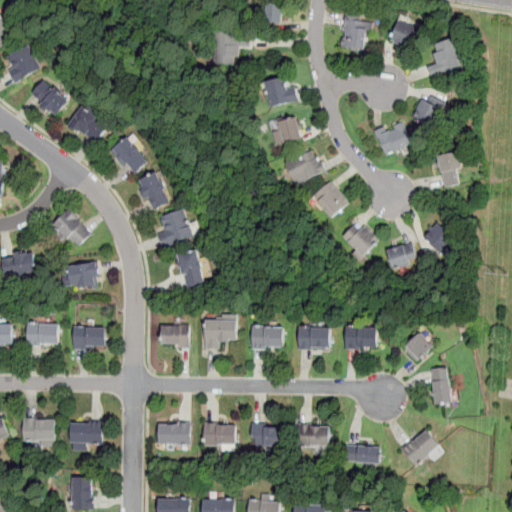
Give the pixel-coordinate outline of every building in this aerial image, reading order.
[(284,2),(261,2),(261,24),(284,24),(284,2)] [(0,10),(0,47),(14,42),(1,10),(0,10)] [(339,45),(364,54),(374,24),(350,15),(339,45)] [(418,28),(397,21),(390,45),(411,51),(418,28)] [(216,29),(216,63),(236,64),(236,57),(240,57),(241,31),(216,29)] [(432,78),(464,69),(455,39),(432,45),(437,65),(429,67),(432,78)] [(43,66),(30,45),(5,60),(18,81),(43,66)] [(266,109),(298,103),(293,76),(261,82),(266,109)] [(33,98),(58,119),(74,101),(49,79),(33,98)] [(446,103),(426,93),(414,117),(435,127),(446,103)] [(101,144),(111,125),(80,108),(69,128),(101,144)] [(272,124),(279,148),(305,139),(297,116),(272,124)] [(402,121),(376,135),(388,157),(414,143),(402,121)] [(133,176),(151,163),(132,136),(113,150),(133,176)] [(286,167),(300,188),(327,170),(312,149),(286,167)] [(465,183),(459,151),(438,155),(444,187),(465,183)] [(138,182),(154,210),(173,200),(158,171),(138,182)] [(313,199),(332,220),(351,204),(331,182),(313,199)] [(158,228),(164,247),(196,237),(187,207),(162,215),(165,225),(158,228)] [(55,224),(77,249),(94,234),(71,209),(55,224)] [(457,239),(438,221),(424,236),(442,254),(457,239)] [(360,222),(344,239),(364,258),(380,241),(360,222)] [(420,261),(412,240),(387,249),(394,269),(420,261)] [(208,284),(199,248),(177,254),(187,289),(208,284)] [(3,253),(3,273),(36,273),(36,253),(3,253)] [(69,264),(71,289),(101,286),(99,262),(69,264)] [(239,313),(206,313),(206,347),(226,347),(226,338),(239,338),(239,313)] [(61,343),(61,322),(28,322),(28,343),(61,343)] [(0,344),(14,344),(14,323),(0,323),(0,344)] [(191,324),(163,324),(163,346),(191,346),(191,324)] [(285,325),(253,325),(253,346),(285,346),(285,325)] [(107,348),(107,326),(74,326),(74,348),(107,348)] [(332,348),(332,326),(300,326),(300,348),(332,348)] [(379,326),(346,326),(346,347),(379,347),(379,326)] [(434,347),(420,333),(405,348),(419,362),(434,347)] [(437,404),(455,401),(449,367),(431,370),(437,404)] [(0,417),(0,440),(11,438),(5,416),(0,417)] [(25,444),(56,444),(56,417),(25,417),(25,444)] [(104,420),(72,420),(72,446),(104,446),(104,420)] [(192,422),(160,422),(160,443),(192,443),(192,422)] [(237,443),(237,422),(204,422),(204,443),(237,443)] [(253,445),(285,445),(285,423),(253,423),(253,445)] [(301,425),(301,447),(331,447),(331,425),(301,425)] [(417,466),(442,447),(428,428),(403,448),(417,466)] [(345,461),(381,464),(383,446),(347,442),(345,461)] [(71,477),(71,508),(95,508),(95,477),(71,477)] [(0,511),(11,511),(14,510),(1,495),(0,495),(0,511)] [(192,511),(192,498),(160,498),(160,511),(192,511)] [(203,511),(236,511),(236,499),(203,499),(203,511)] [(281,511),(281,500),(250,499),(249,511),(281,511)] [(327,511),(327,503),(295,503),(295,511),(327,511)]
